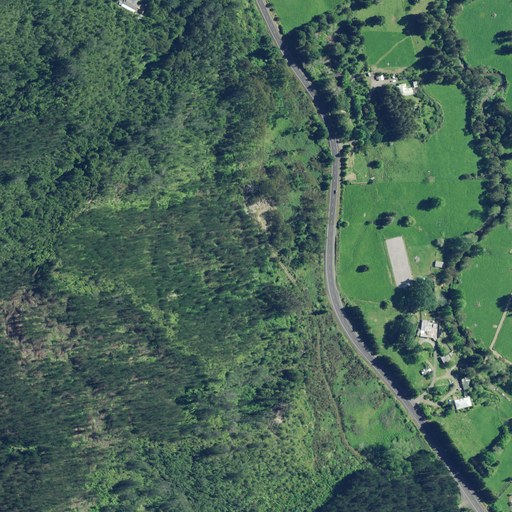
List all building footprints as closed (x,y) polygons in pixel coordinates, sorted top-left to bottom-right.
[(133,13),(137,6),(136,5),(138,2),(134,0),(131,0),(131,1),(128,0),(124,0),(121,6),(133,13)] [(405,87),(404,84),(398,85),(398,86),(394,87),(395,91),(398,90),(400,97),(412,95),(410,88),(403,89),(402,88),(405,87)] [(431,340),(434,340),(435,333),(436,329),(435,329),(435,325),(433,325),(432,328),(431,328),(431,323),(426,323),(427,321),(421,321),(420,330),(418,330),(415,336),(431,338),(431,340)] [(450,361),(447,354),(439,358),(443,365),(450,361)] [(470,388),(467,378),(460,379),(463,390),(470,388)] [(470,406),(468,397),(453,401),(456,410),(470,406)]
